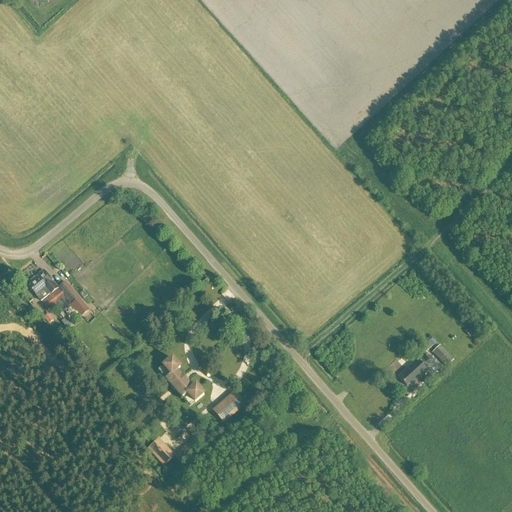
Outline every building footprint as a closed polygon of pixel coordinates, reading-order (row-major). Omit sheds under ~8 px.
[(52,296),(59,290),(44,272),(29,284),(31,287),(29,289),(41,303),(51,295),(52,296)] [(89,311),(65,283),(59,288),(73,304),(67,309),(77,321),(89,311)] [(54,321),(49,315),(44,319),(49,325),(54,321)] [(67,329),(73,325),(68,318),(62,323),(67,329)] [(471,339),(478,332),(473,326),(465,332),(471,339)] [(454,362),(440,347),(433,354),(446,369),(454,362)] [(193,390),(177,372),(180,369),(172,360),(163,368),(171,376),(165,381),(182,400),(187,396),(195,404),(204,396),(196,387),(193,390)] [(411,388),(428,373),(417,361),(398,379),(407,388),(409,386),(411,388)] [(224,425),(246,407),(234,393),(212,412),(224,425)] [(193,440),(174,457),(180,463),(199,446),(193,440)]
